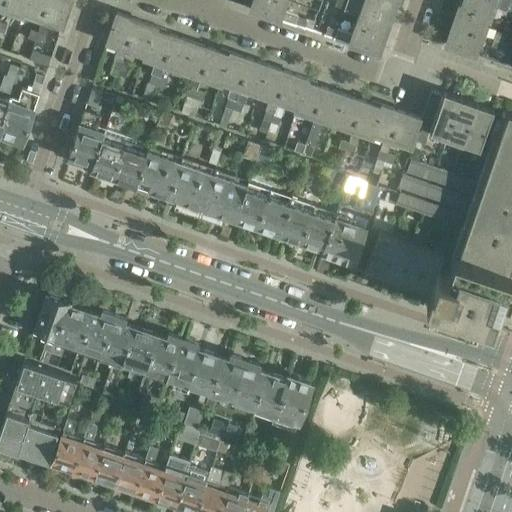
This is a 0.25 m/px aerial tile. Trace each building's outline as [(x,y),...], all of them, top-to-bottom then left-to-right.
[(6,0),(2,12),(11,15),(11,12),(22,16),(27,0),(6,0)] [(27,0),(22,16),(24,17),(25,14),(33,16),(32,19),(33,20),(27,36),(35,39),(38,30),(41,20),(48,0),(27,0)] [(48,0),(41,20),(38,30),(35,39),(43,42),(46,33),(49,25),(50,23),(61,27),(69,0),(48,0)] [(252,0),(250,7),(271,14),(281,17),(293,21),(294,22),(304,25),(306,18),(297,14),(297,13),(284,8),(286,0),(252,0)] [(326,0),(344,7),(344,8),(358,13),(356,21),(354,20),(354,22),(384,32),(388,19),(389,20),(390,19),(389,18),(390,14),(348,0),(326,0)] [(348,0),(390,14),(391,10),(392,10),(393,9),(392,8),(394,0),(348,0)] [(458,0),(458,3),(492,15),(495,5),(511,10),(511,1),(509,0),(458,0)] [(458,3),(451,22),(485,34),(488,26),(485,25),(488,17),(491,18),(492,15),(458,3)] [(116,11),(106,42),(116,45),(107,70),(114,72),(119,58),(121,50),(124,51),(136,18),(116,11)] [(155,24),(136,18),(124,51),(134,54),(135,51),(143,54),(142,57),(143,57),(155,24)] [(8,22),(0,19),(0,29),(5,31),(8,22)] [(326,24),(324,32),(334,36),(348,40),(378,51),(384,32),(354,22),(351,31),(337,27),(337,28),(326,24)] [(451,22),(444,42),(473,52),(475,47),(477,48),(480,49),(485,34),(451,22)] [(155,24),(143,57),(152,60),(148,73),(150,73),(142,97),(149,99),(155,84),(158,75),(161,67),(173,33),(163,30),(164,28),(155,24)] [(501,43),(503,36),(494,32),(492,40),(501,43)] [(161,67),(171,70),(172,67),(180,70),(191,39),(173,33),(161,67)] [(195,88),(198,79),(210,46),(191,39),(180,70),(191,74),(187,86),(188,86),(180,111),(187,113),(192,97),(195,88)] [(498,50),(501,43),(492,40),(489,47),(498,50)] [(219,49),(210,46),(198,79),(209,83),(210,80),(218,83),(229,50),(220,47),(219,49)] [(31,49),(28,58),(47,65),(50,56),(31,49)] [(229,50),(218,83),(222,84),(223,82),(231,84),(218,123),(223,125),(226,126),(229,115),(248,57),(229,50)] [(248,57),(229,115),(238,118),(246,93),(247,94),(248,90),(257,94),(267,63),(248,57)] [(119,58),(114,72),(122,75),(125,76),(130,62),(119,58)] [(11,63),(7,75),(16,77),(19,66),(11,63)] [(267,63),(257,94),(269,98),(258,130),(266,133),(270,121),(273,112),(287,70),(271,65),(267,63)] [(287,70),(273,112),(280,114),(283,106),(295,110),(307,76),(287,70)] [(3,114),(0,123),(0,134),(8,137),(8,139),(21,143),(34,105),(38,92),(41,82),(42,82),(44,76),(36,73),(30,89),(22,86),(17,99),(9,96),(8,100),(3,114)] [(158,75),(155,84),(163,87),(166,78),(158,75)] [(307,76),(295,110),(305,113),(304,116),(313,119),(313,116),(324,85),(316,82),(316,79),(307,76)] [(313,116),(313,119),(306,142),(303,151),(312,154),(323,119),(332,123),(343,91),(324,85),(313,116)] [(96,105),(101,90),(91,87),(90,90),(86,102),(96,105)] [(201,100),(205,91),(195,88),(192,97),(201,100)] [(413,136),(425,140),(427,134),(439,97),(441,92),(430,88),(420,116),(413,136)] [(444,140),(460,94),(443,89),(442,93),(441,92),(439,97),(427,134),(444,140)] [(362,98),(343,91),(332,123),(342,126),(341,130),(350,133),(362,98)] [(460,146),(476,100),(460,94),(444,140),(460,146)] [(0,123),(3,114),(8,100),(0,97),(0,123)] [(115,98),(111,110),(120,113),(124,101),(115,98)] [(347,140),(343,148),(353,152),(361,132),(370,136),(382,102),(371,99),(371,101),(362,98),(351,129),(350,133),(347,140)] [(493,106),(476,100),(460,146),(477,152),(493,106)] [(382,102),(370,136),(373,137),(374,134),(382,137),(381,137),(368,176),(376,179),(381,163),(388,142),(390,143),(391,140),(401,109),(382,102)] [(80,120),(67,156),(71,157),(70,160),(81,163),(81,161),(91,164),(104,129),(97,126),(101,113),(84,107),(80,120)] [(428,295),(436,298),(436,300),(433,306),(474,320),(476,314),(491,319),(501,290),(508,293),(511,282),(511,111),(502,108),(499,116),(495,115),(487,140),(491,141),(447,268),(439,265),(428,295)] [(401,109),(391,140),(390,143),(398,145),(399,143),(405,145),(406,143),(410,144),(413,136),(420,116),(401,109)] [(166,112),(159,110),(156,119),(163,121),(166,112)] [(273,112),(270,121),(277,124),(280,114),(273,112)] [(104,129),(91,164),(92,164),(91,167),(99,170),(99,172),(109,176),(110,173),(135,182),(148,147),(104,132),(105,129),(104,129)] [(347,140),(338,137),(336,145),(343,148),(347,140)] [(244,148),(242,155),(254,159),(256,152),(259,143),(253,141),(247,139),(244,148)] [(303,151),(306,142),(297,139),(294,148),(303,151)] [(254,159),(253,161),(266,166),(272,148),(259,143),(256,152),(254,159)] [(148,147),(135,182),(138,183),(137,185),(147,189),(148,186),(168,193),(180,158),(148,147)] [(206,162),(214,164),(218,151),(210,148),(206,162)] [(408,157),(410,157),(416,159),(418,160),(421,151),(411,148),(408,157)] [(392,153),(386,150),(381,163),(388,166),(392,153)] [(416,159),(410,157),(406,169),(412,171),(416,159)] [(180,158),(168,193),(171,194),(170,197),(180,200),(181,197),(201,205),(213,170),(180,158)] [(418,160),(416,159),(412,171),(419,173),(423,162),(418,160)] [(429,164),(423,162),(419,173),(425,175),(429,164)] [(435,166),(429,164),(425,175),(431,178),(435,166)] [(441,168),(435,166),(431,178),(437,180),(441,168)] [(448,170),(441,168),(437,180),(443,182),(448,170)] [(213,170),(201,205),(204,206),(203,208),(214,212),(215,209),(234,216),(246,181),(213,170)] [(454,172),(448,170),(443,182),(450,184),(454,172)] [(460,175),(454,172),(450,184),(456,186),(460,175)] [(403,187),(407,175),(402,173),(398,185),(403,187)] [(413,177),(407,175),(403,187),(409,189),(413,177)] [(466,177),(460,175),(456,186),(462,188),(466,177)] [(413,177),(409,189),(415,191),(419,179),(413,177)] [(472,179),(466,177),(462,188),(468,191),(472,179)] [(425,181),(419,179),(415,191),(421,193),(425,181)] [(246,181),(234,216),(243,219),(242,221),(253,225),(254,222),(278,231),(290,196),(246,181)] [(373,210),(376,199),(380,185),(368,181),(359,205),(373,210)] [(431,183),(425,181),(421,193),(427,195),(431,183)] [(437,185),(431,183),(427,195),(433,197),(437,185)] [(439,199),(443,187),(437,185),(433,197),(439,199)] [(449,189),(443,187),(439,199),(445,201),(449,189)] [(455,191),(449,189),(445,201),(451,203),(455,191)] [(401,204),(405,192),(399,190),(395,201),(401,204)] [(461,193),(455,191),(451,203),(457,205),(461,193)] [(407,206),(411,194),(405,192),(401,204),(407,206)] [(467,195),(461,193),(457,205),(463,207),(467,195)] [(414,208),(418,196),(411,194),(407,206),(414,208)] [(290,196),(278,231),(286,234),(285,236),(296,240),(297,237),(322,246),(333,211),(290,196)] [(420,210),(424,198),(418,196),(414,208),(420,210)] [(426,212),(430,201),(424,198),(420,210),(426,212)] [(432,214),(436,203),(430,201),(426,212),(432,214)] [(436,203),(432,214),(439,216),(443,205),(436,203)] [(445,219),(449,207),(443,205),(439,216),(445,219)] [(451,221),(455,209),(449,207),(445,219),(451,221)] [(457,223),(461,211),(455,209),(451,221),(457,223)] [(333,211),(322,246),(321,248),(353,259),(365,225),(361,223),(362,221),(333,211)] [(370,227),(363,247),(370,250),(377,229),(370,227)] [(370,250),(365,265),(363,270),(380,275),(381,270),(393,235),(377,229),(370,250)] [(410,240),(393,235),(381,270),(380,275),(396,281),(410,240)] [(425,246),(410,240),(396,281),(412,286),(425,246)] [(443,252),(425,246),(412,286),(427,291),(425,296),(436,300),(436,298),(428,295),(439,265),(443,252)] [(318,260),(316,268),(325,271),(328,263),(318,260)] [(46,291),(34,327),(39,329),(39,328),(49,332),(40,359),(47,361),(51,350),(61,353),(66,339),(100,351),(113,314),(101,310),(100,313),(68,302),(69,298),(46,291)] [(124,317),(113,314),(100,351),(117,357),(107,387),(118,391),(126,369),(123,368),(126,360),(165,373),(178,336),(167,332),(165,336),(123,321),(124,317)] [(197,342),(178,336),(165,373),(209,388),(221,355),(196,346),(197,342)] [(71,369),(78,371),(85,351),(78,349),(71,369)] [(207,394),(203,407),(211,410),(217,391),(254,405),(266,369),(259,367),(260,364),(229,353),(228,357),(221,355),(209,388),(207,394)] [(23,359),(16,382),(37,390),(70,401),(71,397),(70,397),(77,375),(58,369),(24,357),(23,359)] [(266,369),(254,405),(275,412),(272,419),(294,427),(310,381),(287,373),(286,377),(266,369)] [(79,382),(93,386),(96,378),(82,373),(79,382)] [(0,430),(0,443),(1,443),(17,449),(31,408),(37,390),(16,382),(5,415),(0,430)] [(207,394),(198,390),(193,404),(203,407),(207,394)] [(75,391),(70,406),(78,409),(83,394),(75,391)] [(145,391),(139,407),(152,412),(158,395),(145,391)] [(196,427),(203,407),(193,404),(190,402),(183,422),(193,425),(196,427)] [(31,408),(17,449),(27,453),(29,457),(34,458),(38,456),(48,460),(50,455),(58,431),(60,426),(40,419),(42,412),(31,408)] [(83,438),(73,468),(82,472),(81,474),(91,477),(92,475),(93,475),(103,445),(92,441),(101,412),(93,409),(89,421),(83,438)] [(144,411),(140,420),(156,425),(157,421),(159,416),(144,411)] [(157,421),(156,425),(163,428),(167,417),(159,414),(159,416),(157,421)] [(54,456),(52,461),(61,464),(60,467),(71,470),(72,468),(73,468),(83,438),(71,434),(74,424),(75,420),(66,417),(64,421),(52,456),(54,456)] [(180,421),(176,434),(188,438),(193,425),(183,422),(180,421)] [(223,436),(237,441),(242,427),(228,422),(223,436)] [(275,454),(283,456),(284,456),(293,432),(284,429),(275,454)] [(254,444),(265,448),(268,440),(256,436),(254,444)] [(216,451),(219,440),(212,437),(208,448),(216,451)] [(223,453),(227,442),(219,440),(216,451),(223,453)] [(149,443),(144,459),(134,490),(143,493),(142,495),(152,499),(153,496),(155,497),(165,466),(153,462),(158,447),(149,443)] [(103,445),(93,475),(102,479),(101,481),(111,484),(112,482),(113,482),(124,452),(103,445)] [(257,463),(261,453),(252,451),(249,461),(257,463)] [(124,452),(113,482),(122,486),(121,488),(131,492),(132,489),(134,490),(144,459),(124,452)] [(165,466),(155,497),(156,497),(155,500),(165,503),(166,501),(175,504),(185,473),(189,463),(190,460),(170,453),(165,466)] [(257,463),(255,469),(267,472),(272,457),(261,453),(257,463)] [(185,473),(175,504),(177,504),(176,507),(185,510),(186,508),(195,511),(209,470),(189,463),(185,473)] [(211,465),(209,470),(195,511),(196,511),(217,511),(226,487),(231,472),(211,465)] [(246,494),(240,511),(272,511),(279,490),(264,485),(259,499),(246,494)] [(226,487),(217,511),(240,511),(246,494),(226,487)]
